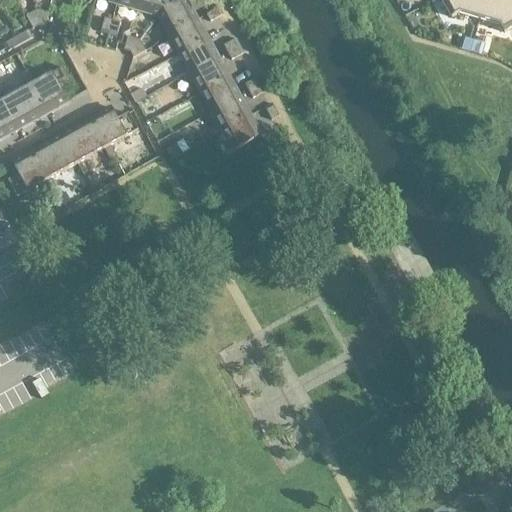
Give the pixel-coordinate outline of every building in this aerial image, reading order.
[(144,0),(120,0),(118,7),(140,13),(144,0)] [(144,0),(140,13),(158,19),(173,0),(144,0)] [(187,0),(173,0),(158,19),(168,35),(198,19),(193,10),(187,0)] [(441,0),(452,19),(460,15),(479,21),(486,0),(441,0)] [(511,29),(511,1),(511,0),(502,0),(499,2),(492,0),(486,0),(479,21),(499,27),(503,35),(511,29)] [(60,21),(67,23),(71,10),(63,7),(60,21)] [(223,16),(219,9),(207,15),(211,22),(223,16)] [(79,12),(71,10),(67,23),(75,25),(79,12)] [(39,28),(37,11),(27,17),(33,32),(34,31),(39,28)] [(49,15),(37,11),(39,28),(45,30),(46,24),(49,15)] [(209,39),(198,19),(168,35),(179,55),(209,39)] [(102,33),(110,35),(114,22),(106,20),(102,33)] [(121,24),(114,22),(110,35),(117,37),(121,24)] [(32,40),(29,33),(16,39),(20,46),(32,40)] [(128,37),(125,46),(124,52),(130,54),(141,41),(128,37)] [(463,38),(459,50),(470,53),(475,42),(463,38)] [(20,46),(16,39),(4,46),(6,50),(8,53),(20,46)] [(215,50),(209,39),(179,55),(189,75),(218,59),(214,51),(215,50)] [(236,40),(232,42),(224,46),(228,54),(240,47),(236,40)] [(146,52),(141,41),(130,54),(133,59),(146,52)] [(486,46),(475,42),(470,53),(482,57),(486,46)] [(244,55),(240,47),(228,54),(232,61),(240,57),(244,55)] [(222,66),(218,59),(189,75),(200,94),(230,77),(223,66),(222,66)] [(30,71),(26,73),(49,115),(61,108),(61,107),(68,102),(62,91),(72,86),(63,69),(36,83),(30,71)] [(49,115),(26,73),(23,75),(30,87),(3,101),(19,130),(36,120),(37,121),(49,115)] [(237,89),(230,77),(200,94),(211,113),(239,97),(235,90),(237,89)] [(258,79),(254,81),(245,85),(249,92),(261,86),(258,79)] [(265,93),(261,86),(249,92),(253,99),(261,95),(265,93)] [(243,105),(239,97),(211,113),(221,132),(251,116),(245,104),(243,105)] [(19,130),(3,101),(0,103),(0,141),(2,141),(1,139),(19,130)] [(272,105),(268,107),(265,109),(272,121),(275,120),(279,118),(272,105)] [(112,108),(92,119),(115,160),(118,158),(111,146),(138,132),(129,115),(120,121),(112,108)] [(258,128),(251,116),(221,132),(232,152),(261,136),(257,129),(258,128)] [(115,160),(92,119),(62,135),(78,164),(104,150),(111,162),(115,160)] [(78,164),(62,135),(32,152),(55,193),(58,191),(51,179),(78,164)] [(55,193),(32,152),(12,163),(19,176),(8,182),(17,198),(44,183),(51,195),(55,193)] [(66,195),(59,198),(65,210),(72,206),(66,195)]
